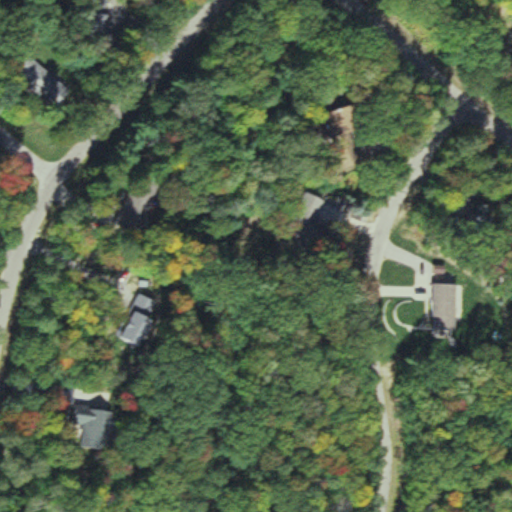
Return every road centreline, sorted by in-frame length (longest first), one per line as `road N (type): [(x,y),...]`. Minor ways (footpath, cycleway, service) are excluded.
road 1 (residential): [(473,112),(394,238),(375,306),(373,365),(389,480),(384,511)]
road 2 (residential): [(0,320),(56,174),(220,0)]
road 3 (residential): [(511,141),(342,0)]
